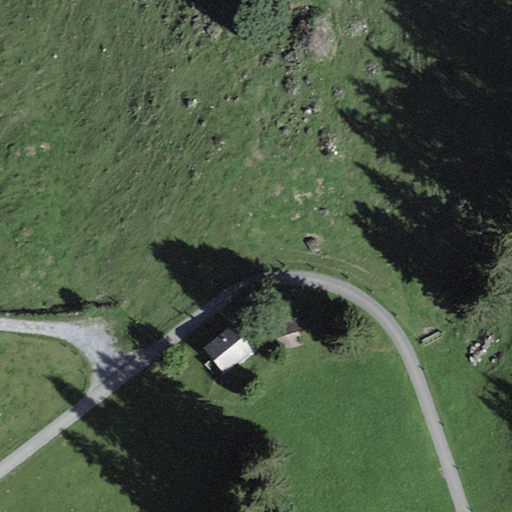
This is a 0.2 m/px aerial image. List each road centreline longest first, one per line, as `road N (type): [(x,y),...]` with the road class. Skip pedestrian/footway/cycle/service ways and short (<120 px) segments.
road 1 (track): [(464,511),(400,338),(364,302),(304,282),(256,282),(235,292),(0,471)]
road 2 (track): [(0,323),(81,337),(120,379)]
